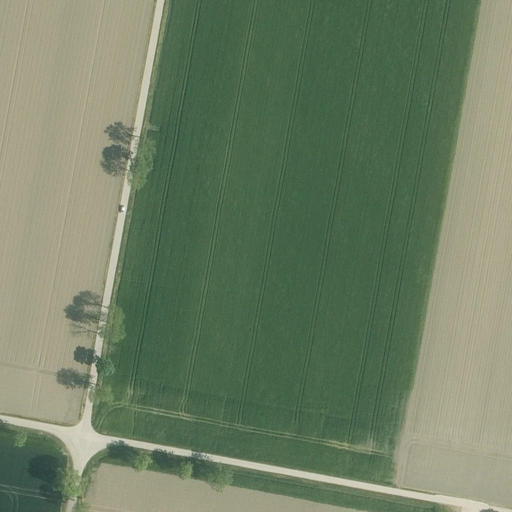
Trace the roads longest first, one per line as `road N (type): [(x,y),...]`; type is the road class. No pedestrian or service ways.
road 1 (unclassified): [(84,436),(163,0)]
road 2 (unclassified): [(508,511),(84,436)]
